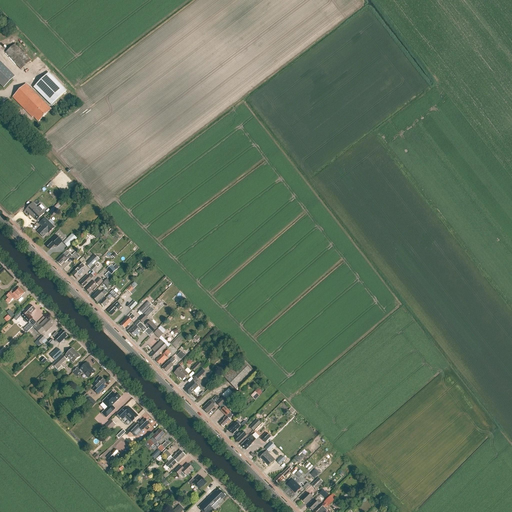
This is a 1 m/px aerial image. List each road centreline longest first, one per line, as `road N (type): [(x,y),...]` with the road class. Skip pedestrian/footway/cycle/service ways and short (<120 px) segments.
road 1 (secondary): [(290,511),(0,218)]
road 2 (residential): [(250,511),(0,258)]
